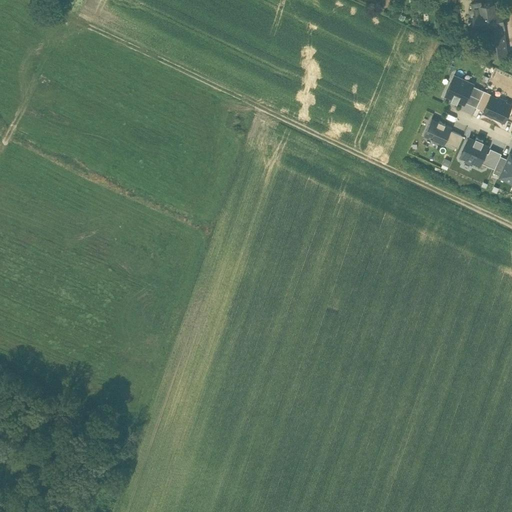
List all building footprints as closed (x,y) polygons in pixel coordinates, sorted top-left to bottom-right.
[(487,29),(502,26),(504,26),(501,4),(494,6),(493,2),(482,4),(481,1),(472,3),(473,9),(470,9),(471,15),(474,15),(475,24),(470,25),(471,31),(487,29)] [(502,26),(487,29),(491,54),(506,52),(502,26)] [(446,94),(452,97),(451,99),(457,102),(458,100),(464,103),(465,101),(472,85),(473,83),(455,75),(446,94)] [(472,85),(465,101),(477,107),(484,90),(472,85)] [(439,121),(432,118),(424,135),(431,138),(430,138),(437,142),(438,141),(444,144),(445,141),(451,130),(452,127),(445,124),(446,123),(439,120),(439,121)] [(463,135),(451,130),(445,141),(458,147),(463,135)] [(480,164),(481,162),(484,155),(488,146),(482,143),(483,140),(476,137),(475,140),(469,137),(461,156),(466,158),(465,160),(472,164),(473,161),(480,164)] [(481,162),(495,168),(501,155),(502,153),(491,148),(487,156),(484,155),(481,162)] [(511,152),(508,158),(500,175),(500,176),(511,181),(511,152)] [(493,171),(500,175),(508,158),(501,155),(495,168),(493,171)]
